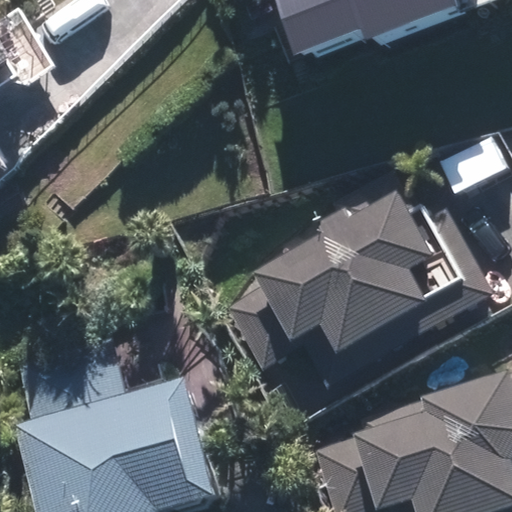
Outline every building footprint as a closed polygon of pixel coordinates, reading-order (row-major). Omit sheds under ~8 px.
[(0,0),(0,202),(36,182),(0,118),(0,109),(47,82),(0,0)] [(386,52),(511,4),(511,0),(288,0),(310,58),(378,32),(386,52)] [(364,388),(504,302),(443,203),(420,216),(403,187),(263,273),(307,345),(329,331),(364,388)] [(200,511),(227,508),(204,371),(129,383),(123,345),(25,361),(37,433),(30,434),(42,511),(200,511)] [(511,511),(511,380),(440,401),(444,414),(314,452),(331,511),(397,511),(420,505),(422,511),(511,511)]
